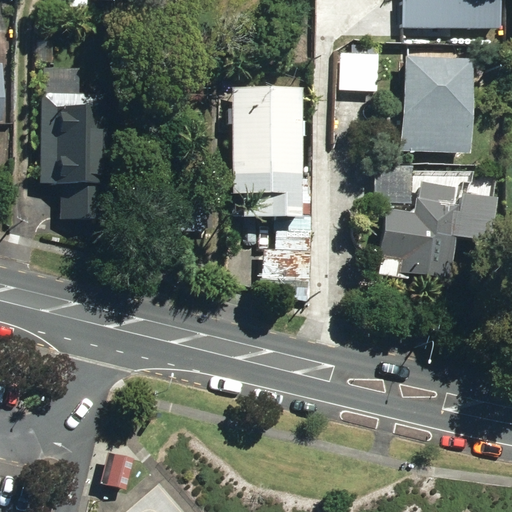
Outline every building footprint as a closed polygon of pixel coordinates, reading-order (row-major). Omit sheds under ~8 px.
[(314,0),(314,8),(351,9),(351,0),(314,0)] [(334,94),(371,95),(373,50),(362,50),(361,56),(336,55),(334,94)] [(395,155),(461,159),(466,64),(400,61),(395,155)] [(234,223),(291,224),(294,94),(226,93),(224,199),(235,199),(234,223)] [(56,222),(101,225),(102,191),(97,191),(102,100),(36,96),(31,186),(58,188),(56,222)] [(370,205),(407,206),(407,170),(370,169),(370,205)] [(399,279),(438,286),(452,210),(446,209),(448,192),(416,186),(413,203),(410,202),(407,219),(379,214),(372,259),(375,259),(372,279),(399,283),(399,279)] [(251,258),(250,290),(300,292),(301,261),(251,258)] [(123,463),(97,458),(91,491),(116,496),(123,463)]
